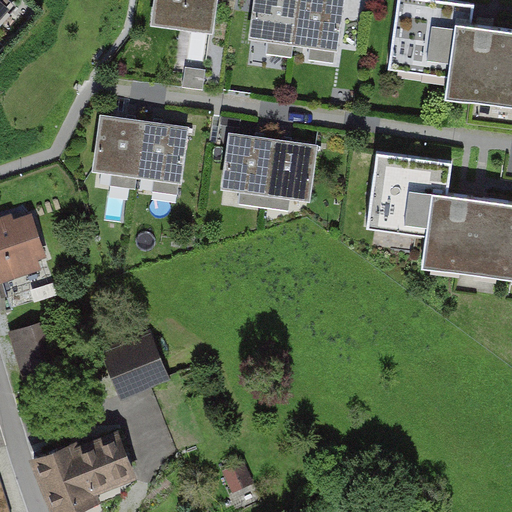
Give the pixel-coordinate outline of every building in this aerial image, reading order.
[(3,0),(0,0),(0,23),(14,8),(3,0)] [(217,0),(155,0),(152,25),(213,34),(217,0)] [(301,0),(255,0),(249,40),(295,46),(301,0)] [(345,0),(301,0),(295,46),(338,53),(345,0)] [(511,33),(472,28),(475,6),(431,0),(396,0),(387,69),(449,78),(446,95),(511,104),(511,33)] [(206,71),(186,68),(183,87),(203,90),(206,71)] [(145,123),(100,117),(93,173),(138,178),(145,123)] [(188,128),(145,123),(138,178),(181,183),(188,128)] [(275,140),(228,134),(220,192),(267,198),(275,140)] [(319,146),(275,140),(267,198),(312,204),(319,146)] [(511,203),(451,194),(454,173),(377,162),(366,235),(428,245),(425,261),(511,274),(511,203)] [(34,215),(0,225),(0,285),(40,272),(38,263),(48,260),(34,215)] [(50,319),(8,332),(21,375),(63,362),(50,319)] [(102,351),(121,402),(167,385),(148,334),(102,351)] [(115,430),(32,460),(50,511),(82,511),(138,492),(115,430)] [(254,484),(242,462),(223,472),(234,494),(254,484)] [(0,472),(0,511),(15,511),(3,472),(0,472)]
